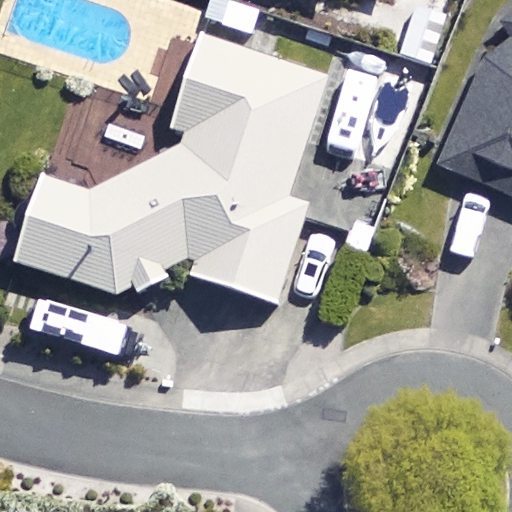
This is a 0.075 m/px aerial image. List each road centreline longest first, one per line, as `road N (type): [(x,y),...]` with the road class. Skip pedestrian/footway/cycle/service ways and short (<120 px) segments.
road 1 (residential): [(0,415),(323,474)]
road 2 (residential): [(323,474),(337,437),(362,408),(396,388),(434,382),(472,389),(511,415)]
